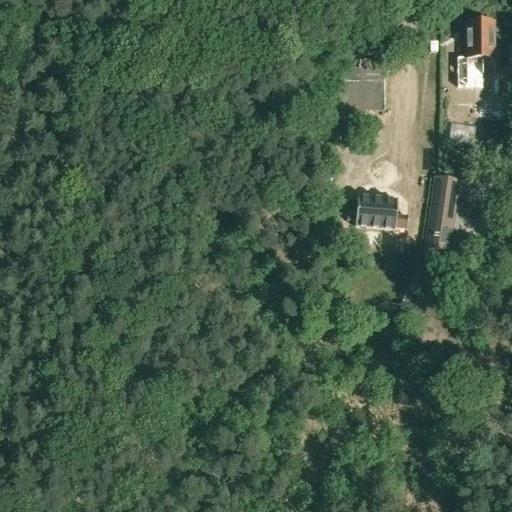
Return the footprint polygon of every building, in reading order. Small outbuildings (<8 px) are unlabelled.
[(482,58),(493,58),(492,23),(464,24),(465,80),(483,80),(482,58)] [(335,112),(343,112),(385,112),(386,61),(359,60),(358,69),(337,69),(336,82),(335,110),(335,112)] [(493,92),(476,104),(486,117),(502,106),(493,92)] [(418,155),(434,154),(433,131),(417,132),(418,155)] [(389,157),(403,156),(402,135),(388,136),(389,157)] [(350,183),(348,202),(356,203),(356,208),(396,212),(396,211),(408,212),(409,199),(397,198),(399,182),(385,181),(386,179),(373,178),(372,180),(359,178),(358,184),(350,183)] [(460,183),(435,179),(425,250),(450,253),(460,183)]
